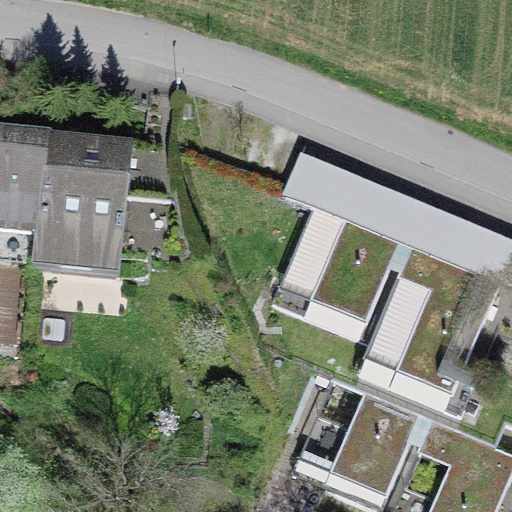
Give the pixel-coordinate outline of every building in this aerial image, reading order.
[(0,222),(31,226),(40,128),(0,124),(0,222)] [(132,137),(40,128),(31,226),(27,264),(118,273),(132,137)] [(511,243),(301,152),(284,191),(323,208),(413,247),(508,288),(511,279),(511,243)] [(130,198),(125,232),(156,237),(162,203),(130,198)] [(374,337),(413,247),(323,208),(284,298),(374,337)] [(413,247),(374,337),(362,364),(469,410),(511,310),(511,289),(508,288),(413,247)] [(395,511),(432,422),(337,383),(300,473),(395,511)] [(511,511),(511,454),(432,422),(395,511),(394,511),(511,511)]
